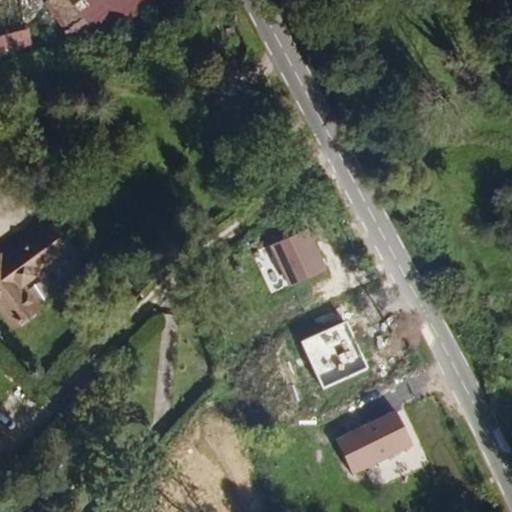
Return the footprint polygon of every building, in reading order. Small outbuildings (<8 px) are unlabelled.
[(66,0),(79,17),(95,6),(103,18),(129,0),(66,0)] [(0,57),(35,47),(28,25),(0,33),(0,57)] [(328,268),(311,230),(273,246),(290,285),(328,268)] [(0,310),(12,326),(32,312),(20,295),(34,284),(31,280),(63,258),(45,233),(0,265),(0,310)] [(366,370),(346,325),(303,345),(323,389),(366,370)] [(411,447),(394,411),(335,440),(352,475),(411,447)]
